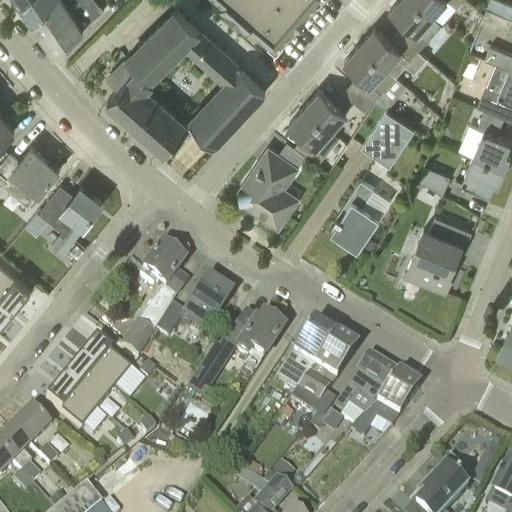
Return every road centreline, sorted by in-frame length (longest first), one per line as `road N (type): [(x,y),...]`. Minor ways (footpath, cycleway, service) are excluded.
road 1 (residential): [(457,379),(231,247),(180,207)]
road 2 (residential): [(180,207),(370,0)]
road 3 (residential): [(157,190),(0,381)]
road 4 (residential): [(157,190),(0,24)]
road 5 (residential): [(344,511),(438,412),(457,379)]
road 6 (residential): [(457,379),(511,245)]
